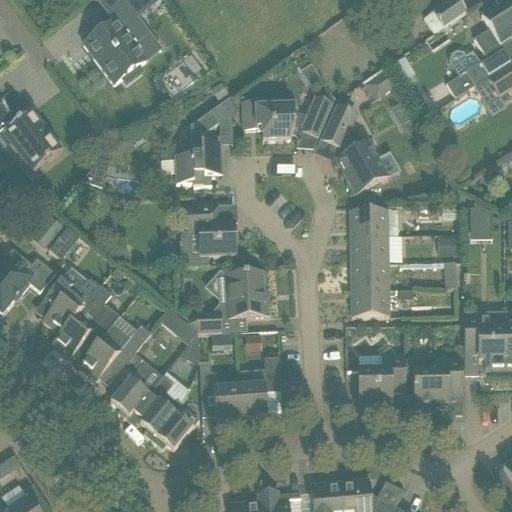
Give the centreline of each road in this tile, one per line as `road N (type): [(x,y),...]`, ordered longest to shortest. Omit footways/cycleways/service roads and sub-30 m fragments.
road 1 (residential): [(307,261),(253,214),(244,187),(264,169),(300,168),(317,184),(322,217)]
road 2 (residential): [(316,450),(307,261)]
road 3 (residential): [(316,450),(258,457),(174,493)]
road 4 (residential): [(160,502),(65,391)]
road 5 (residential): [(441,474),(383,447),(316,450)]
